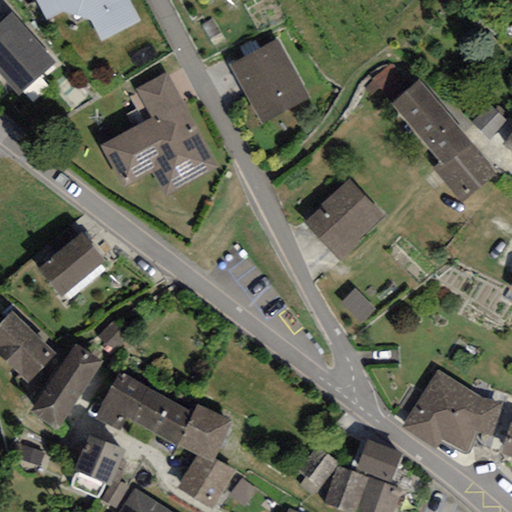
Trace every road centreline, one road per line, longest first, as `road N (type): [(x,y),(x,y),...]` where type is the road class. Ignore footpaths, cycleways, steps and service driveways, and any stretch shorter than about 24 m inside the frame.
road 1 (residential): [(157,0),(339,341),(351,397)]
road 2 (residential): [(351,397),(0,130)]
road 3 (residential): [(493,506),(351,397)]
